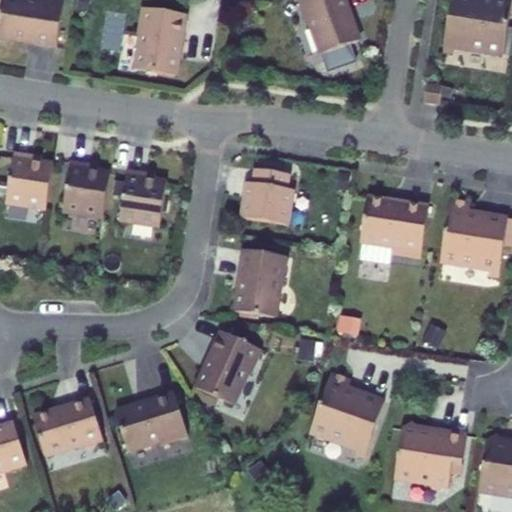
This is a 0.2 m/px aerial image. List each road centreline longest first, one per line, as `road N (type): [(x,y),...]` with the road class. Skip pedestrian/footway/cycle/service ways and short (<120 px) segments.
road 1 (residential): [(0,334),(132,326),(177,302),(191,269),(210,122)]
road 2 (residential): [(0,89),(210,122)]
road 3 (residential): [(210,122),(252,119),(384,139)]
road 4 (residential): [(384,139),(407,0)]
road 5 (residential): [(384,139),(511,159)]
